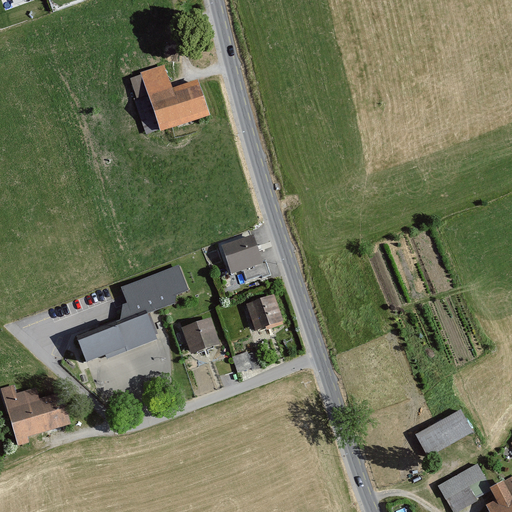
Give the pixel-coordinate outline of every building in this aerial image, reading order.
[(141,75),(161,133),(209,118),(198,85),(175,92),(166,67),(141,75)] [(252,234),(219,245),(229,273),(241,269),(245,282),(266,275),(252,234)] [(77,337),(87,361),(107,354),(109,359),(160,339),(151,313),(175,304),(177,294),(188,290),(178,266),(120,287),(131,316),(77,337)] [(271,294),(244,303),(254,333),(281,324),(271,294)] [(208,317),(178,327),(186,353),(217,343),(208,317)] [(248,351),(232,357),(238,373),(254,367),(248,351)] [(12,386),(1,389),(18,446),(30,442),(28,437),(71,424),(57,380),(15,393),(12,386)] [(457,408),(413,433),(427,457),(471,432),(457,408)] [(477,462),(437,484),(450,508),(487,488),(490,486),(477,462)] [(511,511),(511,476),(490,486),(487,488),(493,499),(482,504),(486,511),(511,511)]
